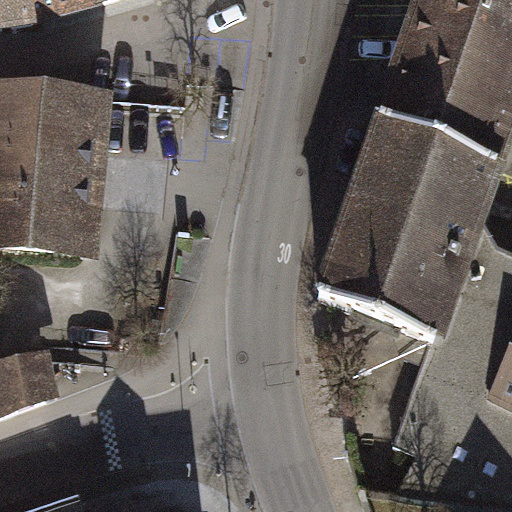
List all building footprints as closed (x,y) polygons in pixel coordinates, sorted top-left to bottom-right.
[(0,0),(0,31),(36,26),(36,24),(99,7),(123,0),(0,0)] [(511,0),(428,0),(391,102),(383,126),(491,169),(501,141),(511,110),(511,0)] [(105,102),(0,94),(0,247),(92,254),(105,102)] [(491,169),(383,126),(320,303),(405,336),(402,342),(407,356),(426,363),(480,222),(498,172),(491,169)] [(511,259),(501,254),(480,222),(426,363),(395,450),(418,461),(400,497),(511,510),(511,259)] [(0,422),(49,404),(39,362),(0,370),(0,422)]
